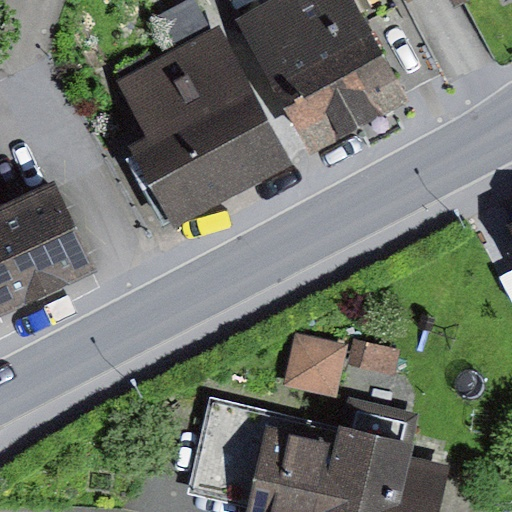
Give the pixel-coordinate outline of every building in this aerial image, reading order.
[(350,0),(281,0),(238,22),(309,160),(407,109),(350,0)] [(446,0),(452,11),(474,0),(446,0)] [(148,145),(126,157),(171,238),(292,171),(213,31),(114,86),(148,145)] [(0,324),(100,278),(57,188),(0,214),(0,324)] [(511,221),(481,237),(511,298),(511,221)] [(350,349),(296,336),(283,388),(338,401),(350,349)] [(393,380),(400,351),(356,341),(349,370),(393,380)] [(322,511),(398,511),(409,461),(419,415),(347,399),(341,431),(322,511)] [(322,511),(341,431),(211,400),(186,497),(246,511),(322,511)] [(442,511),(451,470),(409,461),(398,511),(442,511)]
